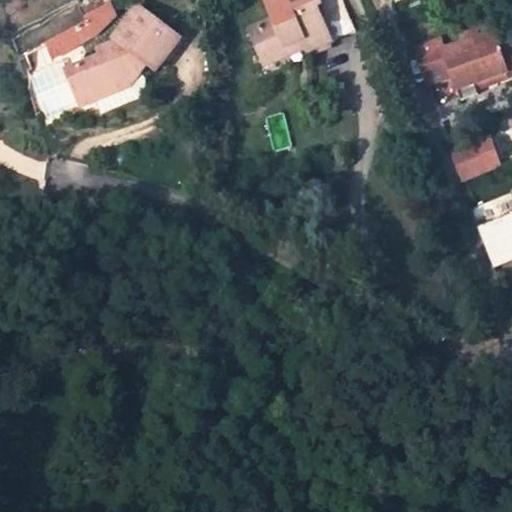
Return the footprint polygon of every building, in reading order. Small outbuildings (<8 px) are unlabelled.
[(282,0),(267,6),(274,22),(252,32),(263,57),(303,41),(309,51),(330,42),(315,5),(320,3),(318,0),(282,0)] [(181,39),(138,6),(113,39),(119,42),(97,52),(100,58),(67,72),(78,97),(93,91),(98,101),(129,87),(122,72),(127,66),(140,74),(146,65),(156,72),(181,39)] [(97,38),(118,19),(114,11),(90,23),(97,38)] [(97,38),(90,23),(55,40),(61,55),(97,38)] [(303,41),(263,57),(265,65),(306,47),(303,41)] [(418,51),(431,86),(453,77),(443,52),(446,51),(442,41),(418,51)] [(446,51),(443,52),(453,77),(462,102),(479,96),(478,92),(475,86),(508,73),(511,80),(511,79),(511,46),(500,51),(498,45),(478,52),(473,41),(446,51)] [(129,87),(140,74),(127,66),(122,72),(129,87)] [(478,92),(511,80),(508,73),(475,86),(478,92)] [(82,107),(98,101),(93,91),(78,97),(82,107)] [(460,184),(487,174),(474,143),(448,153),(460,184)] [(511,210),(473,223),(490,272),(511,264),(511,210)]
